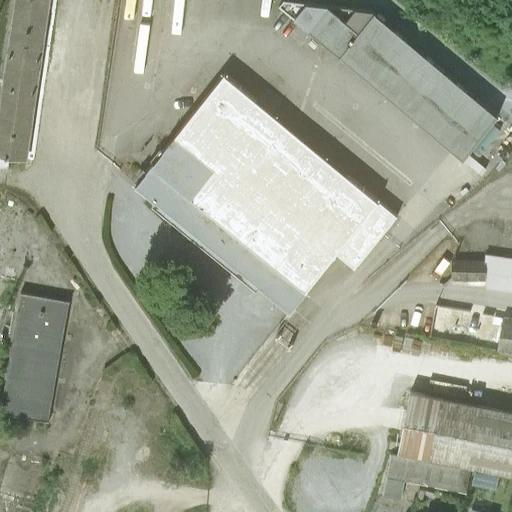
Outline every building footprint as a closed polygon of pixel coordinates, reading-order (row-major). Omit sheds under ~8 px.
[(27,162),(50,0),(13,0),(0,95),(0,171),(7,173),(9,159),(27,162)] [(490,122),(370,18),(353,39),(323,14),(300,12),(288,26),(454,165),(490,122)] [(397,218),(223,76),(135,186),(153,201),(151,204),(256,290),(258,287),(289,313),(335,255),(354,270),(397,218)] [(511,258),(486,255),(485,262),(455,258),(452,279),(477,282),(476,288),(511,292),(511,258)] [(69,301),(20,292),(0,404),(0,413),(48,422),(69,301)] [(511,319),(433,305),(427,341),(511,356),(511,319)] [(511,413),(479,407),(409,393),(396,454),(474,470),(480,472),(495,475),(511,478),(511,413)] [(386,478),(403,482),(418,485),(430,487),(465,494),(469,471),(391,455),(386,478)] [(480,472),(474,470),(471,482),(493,487),(495,475),(480,472)] [(403,482),(386,478),(381,495),(385,496),(399,499),(403,482)] [(430,487),(418,485),(415,501),(421,503),(423,492),(463,503),(465,494),(430,487)] [(401,497),(397,511),(410,511),(413,500),(401,497)]
